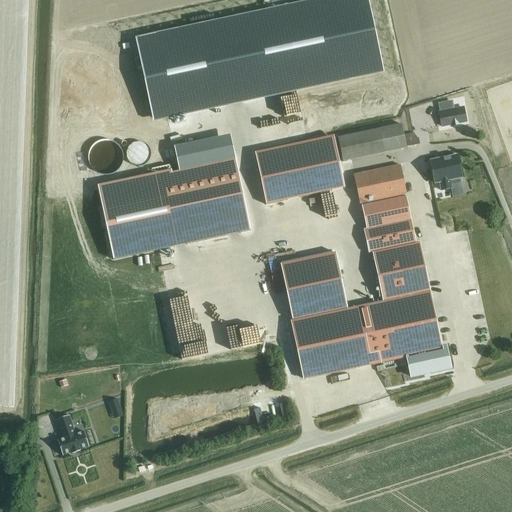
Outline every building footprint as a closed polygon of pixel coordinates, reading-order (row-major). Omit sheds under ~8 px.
[(326,0),(138,40),(155,118),(382,70),(367,0),(326,0)] [(412,110),(401,113),(404,127),(415,124),(412,110)] [(343,162),(384,153),(406,148),(404,136),(401,125),(379,129),(338,138),(343,162)] [(414,134),(404,136),(406,148),(417,146),(414,134)] [(333,140),(255,155),(265,204),(343,189),(333,140)] [(456,156),(430,161),(435,184),(439,183),(441,191),(452,189),(451,185),(460,183),(459,179),(461,178),(456,156)] [(98,188),(113,260),(251,230),(235,159),(98,188)] [(292,319),(291,320),(304,380),(395,361),(411,358),(413,368),(443,361),(444,361),(447,360),(444,347),(443,347),(420,244),(416,245),(416,244),(411,219),(410,219),(406,196),(407,196),(400,165),(353,176),(360,206),(361,206),(366,229),(363,230),(368,254),(372,253),(382,300),(347,308),(292,319)] [(280,265),(292,319),(347,308),(335,253),(280,265)] [(117,400),(108,403),(114,419),(123,416),(117,400)] [(57,441),(62,456),(72,453),(72,454),(80,451),(80,450),(89,447),(84,432),(75,435),(69,416),(56,420),(62,439),(57,441)]
